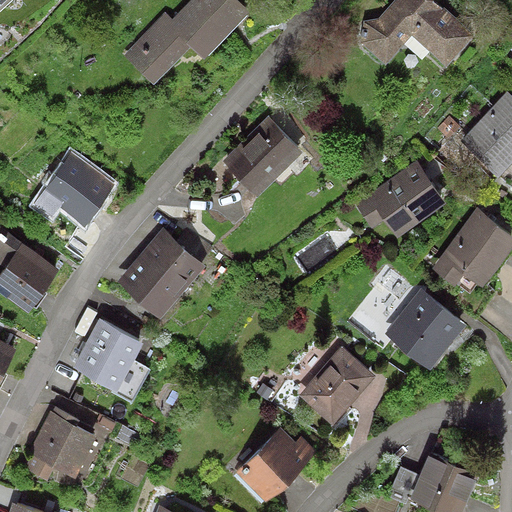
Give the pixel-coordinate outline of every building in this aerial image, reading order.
[(165,9),(122,54),(157,88),(192,52),(204,64),(249,18),(231,0),(191,0),(174,18),(165,9)] [(436,0),(398,0),(361,44),(390,69),(415,40),(451,71),(480,37),(436,0)] [(511,94),(462,145),(502,183),(511,172),(511,94)] [(268,117),(222,163),(258,199),(304,153),(268,117)] [(73,159),(40,205),(52,214),(62,200),(84,216),(108,183),(73,159)] [(419,165),(358,207),(376,234),(385,228),(396,244),(448,208),(419,165)] [(511,241),(477,215),(434,271),(456,287),(463,277),(482,291),(511,252),(511,241)] [(163,227),(124,273),(160,303),(199,256),(163,227)] [(0,258),(9,264),(0,279),(0,289),(29,308),(56,267),(0,230),(0,258)] [(427,291),(388,337),(430,372),(469,326),(427,291)] [(102,324),(80,367),(118,386),(139,343),(102,324)] [(0,344),(0,372),(11,351),(0,344)] [(349,349),(302,395),(333,426),(380,380),(349,349)] [(55,419),(31,468),(48,477),(55,463),(76,473),(93,438),(55,419)] [(283,428),(236,474),(267,506),(320,455),(304,439),(299,443),(283,428)] [(468,511),(482,476),(430,456),(414,499),(448,511),(468,511)] [(51,511),(15,501),(11,511),(51,511)] [(179,511),(156,503),(153,511),(179,511)]
